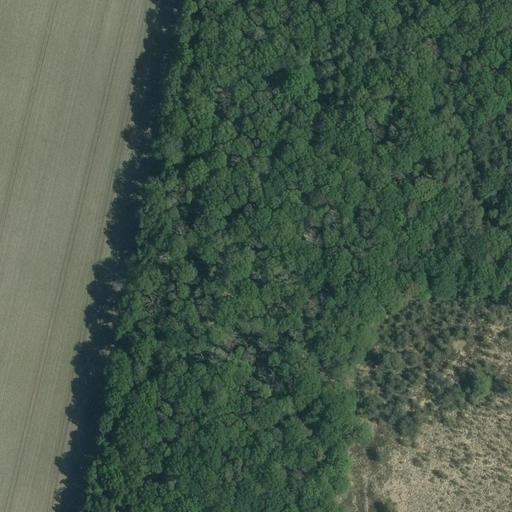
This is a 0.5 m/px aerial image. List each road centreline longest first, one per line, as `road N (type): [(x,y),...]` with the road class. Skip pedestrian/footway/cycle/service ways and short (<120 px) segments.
road 1 (track): [(280,511),(315,197),(310,0)]
road 2 (track): [(489,0),(316,110),(258,135),(209,143),(189,162),(151,162)]
road 3 (track): [(258,135),(217,291),(190,511)]
